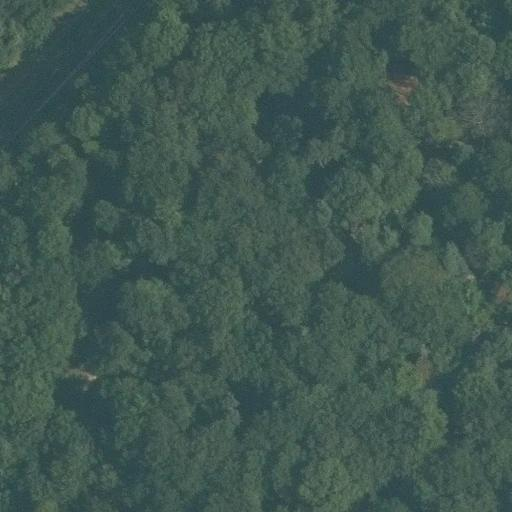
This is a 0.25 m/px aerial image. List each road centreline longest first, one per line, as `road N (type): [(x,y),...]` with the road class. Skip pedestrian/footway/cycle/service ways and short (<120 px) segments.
road 1 (residential): [(136,511),(205,330),(355,0)]
road 2 (primary): [(0,148),(85,59)]
